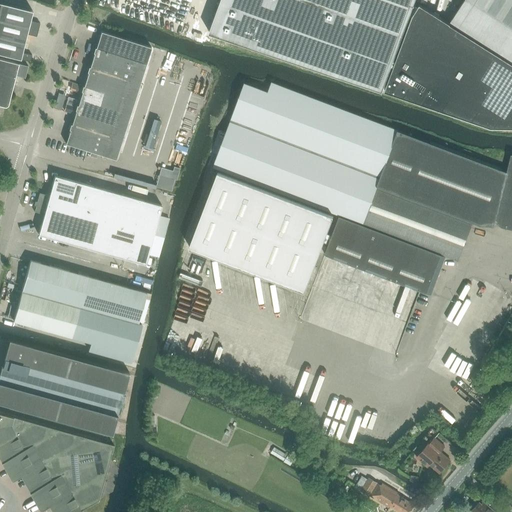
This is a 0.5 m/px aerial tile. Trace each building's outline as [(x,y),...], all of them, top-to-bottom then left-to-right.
[(382,90),(415,0),(220,0),(209,32),(382,90)] [(511,0),(464,0),(450,23),(449,24),(511,64),(511,0)] [(0,4),(0,53),(30,61),(32,55),(22,52),(27,34),(37,36),(40,23),(30,20),(33,11),(0,3),(0,4)] [(511,64),(449,24),(450,23),(433,12),(422,6),(420,4),(412,16),(385,91),(491,127),(511,127),(511,64)] [(129,79),(140,83),(146,63),(151,47),(101,31),(97,44),(94,43),(93,47),(91,52),(94,53),(90,67),(89,67),(87,72),(88,72),(84,86),(83,86),(81,91),(82,91),(78,105),(77,105),(75,110),(76,110),(72,124),(71,124),(69,129),(70,129),(66,143),(86,150),(104,156),(129,79)] [(0,105),(5,107),(8,106),(16,76),(25,78),(28,66),(0,59),(0,105)] [(398,130),(272,81),(268,91),(245,82),(213,167),(340,215),(339,216),(445,256),(457,261),(460,252),(465,241),(472,222),(480,225),(494,226),(495,220),(507,171),(398,130)] [(511,154),(511,155),(507,171),(495,220),(502,227),(511,229),(511,154)] [(324,242),(329,244),(332,235),(327,233),(334,216),(218,172),(189,247),(305,291),(324,242)] [(145,264),(162,205),(55,175),(49,195),(39,193),(34,211),(44,214),(38,234),(145,264)] [(431,294),(445,256),(339,216),(332,235),(329,244),(325,254),(419,290),(431,294)] [(30,260),(30,262),(22,289),(80,306),(138,322),(146,292),(30,260)] [(138,322),(80,306),(22,289),(21,294),(13,320),(72,337),(89,341),(87,350),(130,361),(140,324),(138,324),(138,322)] [(472,316),(471,315),(465,328),(486,337),(489,330),(494,333),(500,320),(475,308),(472,316)] [(129,372),(9,338),(3,358),(123,391),(129,372)] [(462,368),(472,371),(475,361),(465,357),(462,368)] [(0,402),(112,433),(117,414),(0,381),(0,402)] [(114,445),(87,437),(0,412),(0,448),(6,459),(4,460),(4,461),(5,461),(6,460),(15,477),(14,477),(14,479),(25,473),(34,489),(32,490),(33,491),(35,490),(44,507),(42,507),(43,509),(53,503),(58,511),(77,511),(98,500),(114,445)] [(446,448),(436,439),(430,446),(429,445),(417,458),(428,467),(431,465),(440,473),(452,460),(442,452),(446,448)] [(276,456),(284,461),(288,455),(279,450),(276,456)] [(288,455),(284,461),(284,462),(290,466),(295,459),(288,455)] [(368,478),(368,479),(362,476),(355,487),(361,491),(390,508),(391,507),(400,511),(408,511),(413,504),(398,495),(399,493),(383,484),(381,486),(368,478)] [(495,511),(483,500),(480,503),(479,502),(478,503),(476,502),(472,507),(473,508),(472,509),(474,510),(471,511),(495,511)]
